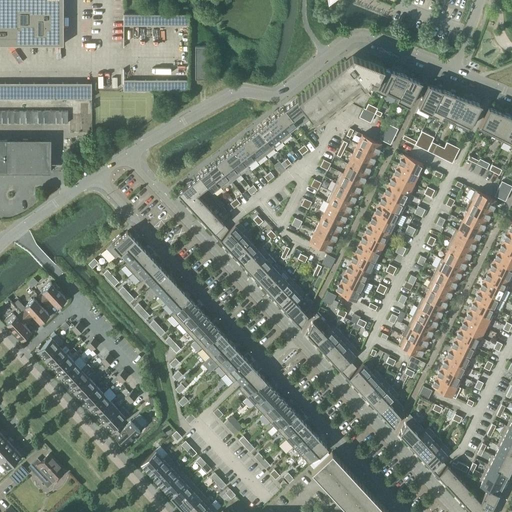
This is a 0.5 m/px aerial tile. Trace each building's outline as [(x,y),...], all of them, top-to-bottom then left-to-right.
[(0,0),(0,44),(63,44),(62,0),(0,0)] [(189,26),(189,14),(123,14),(123,26),(189,26)] [(193,46),(193,79),(198,79),(198,78),(204,78),(204,57),(205,57),(205,46),(193,46)] [(337,67),(297,98),(311,116),(316,123),(328,113),(329,115),(347,101),(363,109),(373,88),(380,74),(383,67),(352,55),(337,67)] [(373,88),(384,93),(395,71),(383,67),(380,74),(373,88)] [(384,93),(397,99),(408,76),(395,71),(384,93)] [(408,76),(397,99),(409,105),(421,81),(408,76)] [(123,80),(123,91),(189,91),(189,80),(123,80)] [(0,82),(0,98),(91,99),(91,83),(0,82)] [(418,106),(431,112),(442,90),(428,84),(418,106)] [(431,112),(443,118),(455,95),(442,90),(431,112)] [(444,117),(456,122),(467,100),(455,95),(443,118),(443,119),(444,117)] [(311,116),(297,98),(296,99),(284,108),(296,123),(298,126),(311,116)] [(467,100),(456,122),(469,129),(481,105),(467,100)] [(284,108),(275,115),(291,135),(290,133),(298,126),(296,123),(284,108)] [(478,129),(491,135),(502,113),(488,108),(478,129)] [(0,110),(0,122),(11,123),(11,111),(0,110)] [(11,111),(11,123),(29,123),(29,111),(11,111)] [(29,111),(29,123),(47,123),(47,111),(29,111)] [(65,123),(65,111),(47,111),(47,123),(65,123)] [(491,135),(503,141),(511,122),(511,116),(510,116),(508,114),(505,113),(503,113),(502,113),(491,135)] [(275,115),(267,122),(282,141),(291,135),(275,115)] [(267,122),(258,128),(274,148),(271,144),(279,138),(282,142),(282,141),(267,122)] [(509,148),(511,149),(511,122),(503,142),(508,144),(510,146),(509,148)] [(258,128),(250,135),(265,155),(274,148),(258,128)] [(362,134),(357,144),(376,154),(379,147),(380,145),(380,146),(381,144),(362,134)] [(250,135),(241,142),(257,161),(265,155),(250,135)] [(0,170),(53,171),(52,140),(0,139),(0,170)] [(241,142),(233,148),(248,168),(249,168),(247,166),(255,160),(257,162),(257,161),(241,142)] [(357,144),(352,154),(372,163),(375,157),(374,157),(375,155),(376,155),(376,154),(357,144)] [(233,148),(224,155),(240,175),(248,168),(233,148)] [(352,154),(347,163),(367,173),(370,167),(369,167),(370,165),(371,165),(372,163),(352,154)] [(401,158),(398,164),(417,174),(422,164),(403,154),(402,156),(401,158)] [(224,155),(216,162),(231,181),(240,175),(224,155)] [(467,159),(477,164),(479,160),(469,156),(467,159)] [(479,160),(477,164),(486,169),(489,163),(479,159),(479,160)] [(216,162),(207,168),(223,188),(231,181),(216,162)] [(340,172),(362,183),(365,176),(366,174),(366,175),(367,173),(347,163),(343,173),(340,172)] [(396,168),(393,174),(415,185),(415,184),(413,183),(417,174),(398,164),(397,166),(396,168)] [(489,170),(499,175),(501,169),(491,164),(489,170)] [(223,188),(207,168),(199,175),(207,185),(213,193),(221,186),(223,188)] [(340,172),(335,182),(357,192),(360,186),(361,184),(362,183),(340,172)] [(391,177),(388,184),(410,194),(415,185),(393,174),(392,176),(393,176),(392,178),(391,177)] [(199,175),(191,182),(198,192),(207,185),(199,175)] [(496,191),(507,196),(511,186),(501,181),(496,191)] [(177,192),(184,200),(194,191),(196,194),(198,192),(191,182),(177,192)] [(335,182),(331,191),(352,202),(356,196),(355,196),(356,194),(357,192),(335,182)] [(387,187),(383,193),(405,204),(410,194),(388,184),(387,185),(388,185),(387,187)] [(474,190),(469,200),(491,210),(494,204),(495,202),(496,200),(474,190)] [(184,200),(192,208),(201,199),(196,194),(194,191),(184,200)] [(331,191),(326,201),(348,212),(351,205),(350,205),(351,203),(352,204),(352,202),(331,191)] [(382,197),(379,203),(400,214),(405,204),(383,193),(383,195),(382,197)] [(192,208),(199,216),(208,207),(201,199),(192,208)] [(469,200),(465,209),(486,220),(489,214),(490,212),(491,210),(469,200)] [(328,202),(323,212),(343,221),(346,215),(346,213),(347,213),(348,212),(326,201),(328,202)] [(377,206),(374,213),(396,223),(400,214),(379,203),(378,205),(377,207),(377,206)] [(199,216),(206,224),(216,215),(208,207),(199,216)] [(467,211),(462,220),(482,230),(485,223),(484,223),(485,221),(486,222),(486,220),(465,209),(464,210),(467,211)] [(323,212),(319,222),(338,231),(341,225),(342,223),(343,221),(323,212)] [(372,216),(369,222),(391,233),(389,232),(393,223),(396,224),(396,223),(374,213),(373,214),(373,215),(373,216),(372,216)] [(216,215),(206,224),(214,232),(223,223),(216,215)] [(455,228),(455,229),(477,239),(480,233),(479,233),(480,231),(481,231),(482,230),(462,220),(457,229),(455,228)] [(319,222),(314,231),(333,241),(336,235),(336,234),(337,233),(338,231),(319,222)] [(367,226),(364,232),(386,243),(391,233),(369,222),(368,224),(369,224),(368,226),(367,226)] [(220,238),(227,247),(242,233),(235,225),(220,238)] [(455,229),(450,238),(472,249),(475,243),(476,241),(477,239),(455,229)] [(110,242),(120,253),(135,239),(127,230),(121,236),(120,234),(110,242)] [(333,241),(314,231),(309,241),(328,251),(332,244),(331,244),(332,242),(333,242),(333,241)] [(506,234),(503,240),(511,244),(511,232),(508,231),(507,232),(507,234),(506,234)] [(363,235),(360,242),(379,251),(384,242),(386,243),(364,232),(364,234),(363,236),(363,235)] [(227,247),(235,255),(250,241),(242,233),(227,247)] [(450,238),(445,248),(467,259),(470,252),(471,250),(471,251),(472,249),(450,238)] [(120,253),(128,261),(142,247),(135,239),(120,253)] [(501,244),(498,250),(511,256),(511,244),(503,240),(502,242),(503,242),(502,244),(501,244)] [(235,255),(242,262),(257,249),(250,241),(235,255)] [(358,245),(355,251),(374,261),(379,251),(360,242),(359,243),(359,244),(358,245)] [(124,264),(132,273),(150,256),(142,247),(128,261),(124,264)] [(441,257),(441,258),(462,268),(466,262),(465,262),(466,260),(467,259),(445,248),(447,249),(443,259),(441,257)] [(242,262),(249,270),(264,257),(257,249),(242,262)] [(497,253),(494,260),(511,268),(511,256),(498,250),(498,252),(497,254),(497,253)] [(353,255),(350,261),(372,272),(370,271),(374,261),(355,251),(354,253),(353,255)] [(132,273),(140,281),(158,264),(150,256),(132,273)] [(249,270),(257,278),(272,265),(264,257),(249,270)] [(98,262),(94,258),(88,263),(92,268),(98,262)] [(441,258),(436,267),(458,278),(461,272),(460,272),(461,270),(462,270),(462,268),(441,258)] [(492,263),(489,269),(508,279),(511,271),(511,268),(494,260),(493,261),(492,263)] [(348,265),(345,271),(367,282),(372,272),(350,261),(349,263),(350,263),(349,265),(348,265)] [(144,278),(151,286),(166,273),(158,264),(140,281),(140,282),(144,278)] [(257,278),(264,286),(279,273),(272,265),(257,278)] [(436,267),(431,277),(453,288),(456,281),(457,280),(458,278),(436,267)] [(102,273),(108,279),(113,275),(107,269),(102,273)] [(487,273),(484,279),(504,289),(508,279),(489,269),(488,271),(487,273)] [(344,274),(340,281),(362,291),(367,282),(345,271),(344,272),(345,273),(344,274)] [(151,286),(159,295),(174,281),(166,273),(151,286)] [(264,286),(271,294),(286,280),(279,273),(264,286)] [(113,275),(108,279),(114,286),(118,281),(113,275)] [(431,277),(426,287),(448,297),(451,291),(452,289),(453,288),(431,277)] [(482,282),(479,289),(499,298),(504,289),(484,279),(483,281),(484,281),(483,283),(482,282)] [(271,294),(279,302),(294,288),(286,280),(271,294)] [(159,295),(166,303),(181,289),(174,281),(159,295)] [(362,291),(340,281),(340,282),(339,284),(336,291),(355,300),(360,290),(362,292),(362,291)] [(38,296),(45,303),(49,299),(56,307),(66,298),(65,298),(58,290),(59,288),(54,283),(53,284),(51,282),(41,291),(42,291),(38,296)] [(118,290),(124,296),(128,292),(122,286),(118,290)] [(422,296),(443,307),(446,301),(447,299),(448,297),(426,287),(428,288),(424,297),(422,296)] [(294,288),(279,302),(286,310),(301,296),(294,288)] [(170,314),(171,315),(189,298),(181,289),(166,303),(174,311),(170,314)] [(478,292),(474,298),(494,308),(499,298),(479,289),(478,290),(479,290),(478,292)] [(128,292),(124,296),(129,302),(134,298),(128,292)] [(286,310),(296,320),(300,326),(306,314),(302,309),(307,303),(301,296),(286,310)] [(422,296),(417,306),(439,317),(442,311),(441,310),(442,309),(443,309),(443,307),(422,296)] [(25,307),(21,311),(28,319),(32,315),(39,322),(39,323),(49,314),(48,314),(34,298),(34,297),(24,306),(24,307),(25,306),(25,307)] [(171,315),(178,323),(197,306),(189,298),(171,315)] [(473,302),(470,308),(489,318),(494,308),(474,298),(474,300),(473,302)] [(133,307),(139,313),(143,309),(138,303),(133,307)] [(178,323),(186,332),(205,315),(197,306),(178,323)] [(417,306),(412,316),(434,327),(437,320),(437,318),(438,318),(439,317),(417,306)] [(468,311),(465,318),(484,327),(489,318),(470,308),(469,310),(468,312),(468,311)] [(143,309),(139,313),(145,319),(149,315),(143,309)] [(28,319),(21,311),(16,316),(15,315),(16,315),(15,314),(15,315),(13,312),(4,320),(6,323),(6,324),(6,323),(8,325),(6,327),(11,333),(13,331),(21,339),(21,340),(31,331),(30,331),(23,323),(28,319)] [(307,332),(317,343),(335,326),(334,326),(331,329),(316,312),(306,332),(307,332)] [(186,332),(194,340),(212,323),(205,315),(186,332)] [(412,316),(407,326),(429,336),(432,330),(433,328),(434,327),(412,316)] [(463,321),(460,327),(482,338),(480,337),(484,327),(465,318),(464,319),(464,320),(464,321),(463,321)] [(149,324),(155,330),(159,326),(153,320),(149,324)] [(79,322),(75,325),(80,331),(84,327),(79,322)] [(194,340),(202,348),(220,331),(212,323),(194,340)] [(80,331),(75,325),(71,329),(76,334),(80,331)] [(159,326),(155,330),(160,336),(165,332),(159,326)] [(317,343),(324,351),(343,334),(335,326),(317,343)] [(403,335),(402,335),(424,346),(427,340),(427,339),(428,338),(429,336),(407,326),(409,327),(405,336),(403,335)] [(458,331),(455,337),(477,348),(482,338),(460,327),(459,329),(460,329),(459,331),(458,331)] [(202,348),(210,357),(228,340),(220,331),(202,348)] [(324,351),(332,360),(350,343),(343,334),(324,351)] [(424,346),(402,335),(397,345),(419,356),(423,349),(422,349),(423,347),(424,346)] [(164,340),(170,346),(174,342),(169,336),(164,340)] [(43,359),(43,360),(59,345),(51,337),(52,337),(51,337),(42,346),(40,344),(35,349),(37,351),(36,351),(36,352),(36,351),(44,359),(43,359)] [(94,337),(90,341),(95,347),(99,343),(94,337)] [(454,341),(451,347),(470,357),(475,347),(477,348),(455,337),(455,339),(454,341)] [(210,357),(217,365),(236,348),(228,340),(210,357)] [(95,347),(90,341),(86,345),(91,350),(95,347)] [(174,342),(170,346),(176,353),(180,348),(174,342)] [(350,343),(332,360),(340,368),(340,369),(341,368),(358,351),(350,343)] [(51,367),(51,368),(67,353),(66,353),(59,346),(59,345),(43,360),(44,360),(44,359),(51,367)] [(449,350),(446,357),(468,367),(465,366),(470,357),(451,347),(450,348),(450,349),(449,350)] [(217,365),(225,374),(244,357),(236,348),(217,365)] [(58,375),(74,361),(73,361),(66,353),(67,353),(51,368),(51,367),(58,375)] [(108,353),(104,357),(110,363),(114,359),(108,353)] [(110,363),(104,357),(100,360),(106,366),(110,363)] [(175,357),(169,363),(173,368),(179,362),(175,357)] [(233,382),(236,379),(251,365),(244,357),(225,374),(233,382)] [(444,360),(441,366),(463,377),(468,367),(446,357),(445,358),(444,360)] [(65,383),(81,369),(74,361),(58,375),(58,376),(59,375),(66,383),(65,383)] [(348,377),(356,385),(374,368),(370,371),(363,363),(348,377)] [(238,388),(246,396),(265,379),(251,365),(236,379),(242,385),(238,388)] [(439,370),(436,376),(456,386),(460,376),(463,377),(441,366),(440,368),(441,368),(440,370),(439,370)] [(356,385),(364,394),(382,377),(374,368),(356,385)] [(73,391),(89,377),(88,377),(81,369),(65,383),(66,384),(66,383),(73,391)] [(123,369),(119,373),(124,378),(128,375),(123,369)] [(172,376),(176,380),(182,374),(178,370),(172,376)] [(124,378),(119,373),(115,376),(120,382),(124,378)] [(456,386),(436,376),(435,377),(436,378),(435,379),(431,386),(451,396),(456,386)] [(80,399),(96,385),(95,385),(88,377),(89,377),(73,391),(80,399)] [(364,394),(371,402),(390,385),(382,377),(364,394)] [(246,396),(254,405),(272,388),(265,379),(246,396)] [(175,389),(179,393),(185,387),(181,383),(175,389)] [(87,407),(103,393),(103,392),(103,393),(96,385),(80,399),(81,399),(88,407),(87,407)] [(371,402),(379,411),(398,394),(390,385),(371,402)] [(254,405),(262,413),(280,396),(272,388),(254,405)] [(132,390),(128,394),(133,399),(137,396),(132,390)] [(95,415),(111,401),(110,400),(110,401),(103,393),(87,407),(88,407),(95,415)] [(133,399),(128,394),(124,397),(130,403),(133,399)] [(398,394),(379,411),(393,426),(403,407),(394,397),(398,394)] [(184,396),(178,401),(182,406),(188,400),(184,396)] [(262,413),(270,422),(288,405),(280,396),(262,413)] [(102,423),(118,408),(117,409),(110,401),(111,401),(95,415),(102,423)] [(270,422),(277,430),(296,413),(288,405),(270,422)] [(111,430),(119,423),(125,417),(126,417),(125,417),(118,409),(118,408),(102,423),(103,423),(110,431),(111,430)] [(217,408),(213,412),(218,418),(223,414),(217,408)] [(185,418),(189,423),(195,417),(191,413),(185,418)] [(277,430),(285,439),(304,422),(296,413),(277,430)] [(399,433),(410,444),(428,427),(428,426),(424,429),(409,413),(399,433)] [(119,423),(111,430),(115,434),(115,435),(114,435),(123,445),(123,444),(139,429),(139,430),(140,429),(139,429),(142,427),(134,418),(131,420),(130,420),(131,420),(123,427),(119,423)] [(223,423),(228,429),(233,425),(227,419),(223,423)] [(285,439),(293,447),(311,430),(304,422),(285,439)] [(511,428),(504,424),(499,434),(511,440),(511,428)] [(233,425),(228,429),(234,435),(238,431),(233,425)] [(410,444),(417,451),(435,435),(428,427),(410,444)] [(181,436),(176,430),(171,434),(177,440),(181,436)] [(293,447),(301,455),(319,438),(311,430),(293,447)] [(501,435),(496,445),(511,452),(511,440),(499,434),(501,435)] [(238,439),(244,446),(248,442),(243,435),(238,439)] [(417,451),(424,459),(443,442),(435,435),(417,451)] [(319,438),(301,455),(309,464),(327,447),(319,438)] [(0,458),(13,447),(13,446),(13,447),(6,439),(0,444),(0,458)] [(181,444),(186,450),(191,446),(185,440),(181,444)] [(248,442),(244,446),(250,452),(254,448),(248,442)] [(443,442),(424,459),(432,468),(450,451),(443,442)] [(492,454),(511,465),(511,464),(511,452),(496,445),(498,446),(494,455),(492,454)] [(191,446),(186,450),(192,457),(196,452),(191,446)] [(13,447),(0,458),(0,462),(6,469),(5,469),(6,469),(21,455),(13,447),(14,447),(13,447)] [(140,463),(148,471),(162,457),(155,449),(140,463)] [(387,511),(331,452),(311,471),(317,478),(318,477),(319,475),(319,476),(320,475),(329,485),(354,511),(223,511),(222,511),(220,511),(387,511)] [(254,456),(259,462),(264,458),(258,452),(254,456)] [(36,460),(29,466),(30,468),(41,479),(46,475),(52,482),(65,470),(60,465),(59,466),(55,462),(56,461),(49,453),(40,462),(37,459),(36,460)] [(148,471),(155,479),(173,462),(166,454),(162,457),(148,471)] [(511,465),(492,454),(487,464),(507,474),(511,465)] [(195,460),(201,466),(205,462),(200,456),(195,460)] [(264,458),(259,462),(265,468),(269,464),(264,458)] [(452,462),(451,465),(465,472),(468,466),(457,461),(456,464),(452,462)] [(155,479),(162,487),(181,470),(179,472),(172,464),(174,462),(173,462),(155,479)] [(205,462),(201,466),(207,472),(211,468),(205,462)] [(487,464),(482,474),(502,484),(507,474),(487,464)] [(11,474),(17,481),(28,472),(22,465),(11,474)] [(438,474),(445,482),(455,473),(447,465),(437,474),(438,474)] [(269,473),(275,479),(279,475),(274,469),(269,473)] [(162,487),(170,495),(188,478),(181,470),(162,487)] [(210,476),(216,482),(220,478),(214,472),(210,476)] [(288,472),(283,476),(289,482),(293,478),(288,472)] [(445,482),(452,490),(462,481),(455,473),(445,482)] [(482,474),(477,483),(486,488),(498,493),(502,484),(482,474)] [(170,495),(177,503),(196,486),(188,478),(170,495)] [(220,478),(216,482),(221,488),(226,484),(220,478)] [(279,483),(283,488),(287,484),(283,479),(279,483)] [(452,490),(460,498),(469,489),(462,481),(452,490)] [(486,488),(481,497),(493,503),(498,493),(486,488),(477,483),(477,484),(486,488)] [(177,503),(185,511),(203,494),(196,486),(177,503)] [(225,492),(231,498),(235,494),(229,488),(225,492)] [(460,498),(467,506),(477,497),(469,489),(460,498)] [(185,511),(199,511),(210,502),(203,494),(185,511)] [(467,506),(472,511),(475,511),(484,505),(480,500),(477,497),(467,506)] [(484,505),(475,511),(488,511),(493,503),(481,497),(480,500),(484,505)] [(210,502),(199,511),(215,511),(218,510),(210,502)]
